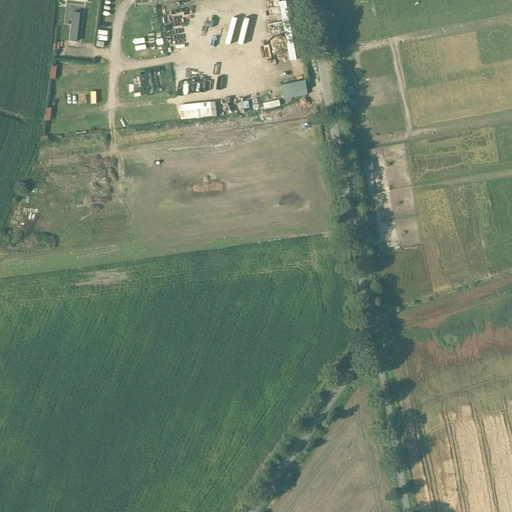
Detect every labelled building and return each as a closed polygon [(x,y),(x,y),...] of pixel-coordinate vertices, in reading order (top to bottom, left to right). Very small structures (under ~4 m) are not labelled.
[(191,6),(168,11),(171,24),(195,18),(191,6)] [(77,40),(78,12),(71,11),(70,39),(77,40)] [(253,46),(252,39),(238,41),(236,26),(204,31),(207,53),(253,46)] [(78,68),(79,75),(105,73),(105,66),(78,68)] [(305,80),(281,85),(283,95),(307,90),(305,80)] [(248,84),(221,88),(222,94),(249,90),(248,84)] [(307,90),(283,95),(284,100),(308,95),(307,90)] [(363,160),(364,172),(374,172),(373,160),(363,160)]
